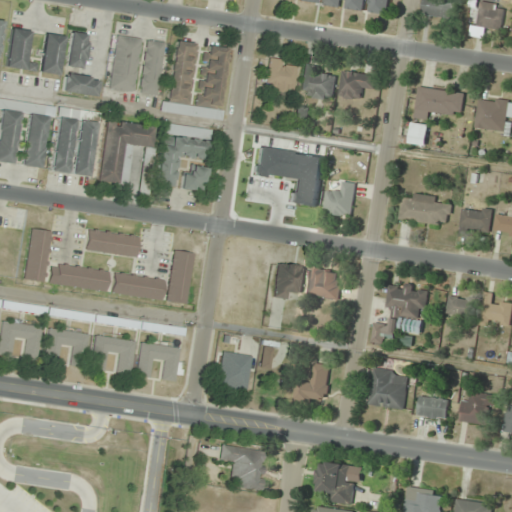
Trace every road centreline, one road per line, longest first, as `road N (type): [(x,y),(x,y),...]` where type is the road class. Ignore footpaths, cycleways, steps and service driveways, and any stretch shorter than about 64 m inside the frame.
road 1 (residential): [(511,269),(0,189)]
road 2 (tertiary): [(511,463),(0,385)]
road 3 (residential): [(410,0),(346,438)]
road 4 (residential): [(511,65),(86,0)]
road 5 (residential): [(251,0),(191,415)]
